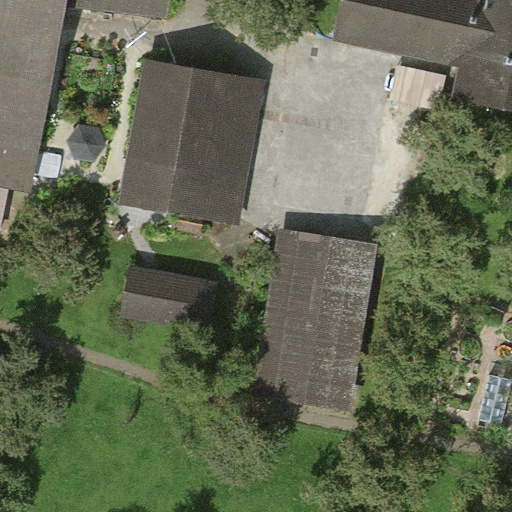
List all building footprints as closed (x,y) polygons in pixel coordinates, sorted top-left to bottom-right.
[(0,0),(0,174),(32,181),(69,1),(171,16),(173,0),(0,0)] [(511,0),(348,0),(342,28),(478,60),(473,85),(511,94),(511,0)] [(156,64),(130,201),(230,220),(256,83),(156,64)] [(383,253),(283,236),(257,389),(358,406),(383,253)] [(221,286),(136,271),(128,316),(212,332),(221,286)]
